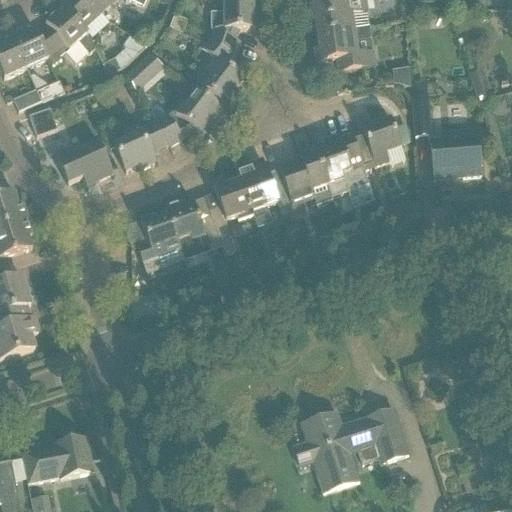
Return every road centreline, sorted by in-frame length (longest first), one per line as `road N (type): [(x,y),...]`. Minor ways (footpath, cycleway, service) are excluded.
road 1 (tertiary): [(106,363),(511,225)]
road 2 (residential): [(91,217),(235,150),(272,96)]
road 3 (residential): [(137,511),(106,363)]
road 4 (residential): [(106,363),(91,217)]
road 5 (residential): [(0,124),(35,187),(62,211),(91,217)]
